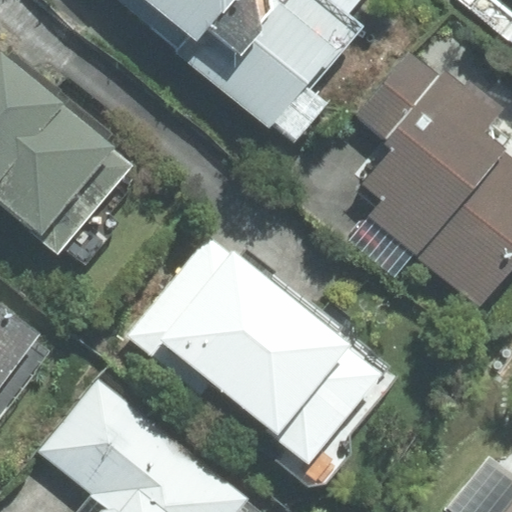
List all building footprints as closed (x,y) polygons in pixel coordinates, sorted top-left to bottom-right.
[(366,30),(332,0),(124,0),(290,149),(329,106),(311,90),(366,30)] [(503,106),(429,44),(371,113),(397,134),(360,177),(386,199),(375,212),(482,302),(511,266),(511,142),(489,123),(503,106)] [(90,142),(0,67),(0,223),(12,234),(90,142)] [(380,384),(199,234),(123,325),(275,451),(262,467),(291,491),(380,384)] [(0,355),(17,334),(0,319),(0,355)] [(220,511),(231,500),(94,382),(32,453),(82,496),(68,511),(220,511)] [(511,511),(511,487),(492,511),(511,511)]
